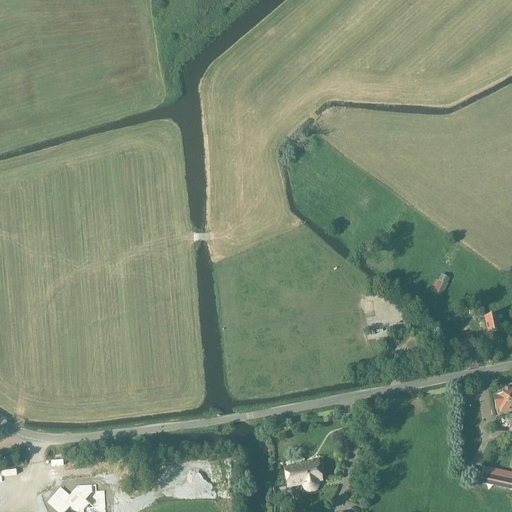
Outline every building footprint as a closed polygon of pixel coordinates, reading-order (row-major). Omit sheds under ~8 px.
[(473,309),(470,310),(471,316),(474,316),(475,320),(481,318),(482,320),(485,319),(484,318),(484,316),(485,316),(483,307),(481,307),(481,304),(477,305),(477,308),(473,309)] [(485,319),(488,334),(500,332),(499,327),(503,327),(505,324),(503,314),(496,316),(496,315),(484,318),(485,319)] [(409,331),(394,335),(395,340),(411,337),(409,331)] [(511,418),(511,437),(511,436),(511,386),(502,388),(503,397),(494,398),(497,415),(511,412),(511,418)] [(285,471),(288,487),(320,481),(317,463),(296,467),(297,469),(285,471)] [(511,474),(484,469),(481,481),(511,487),(511,474)]
